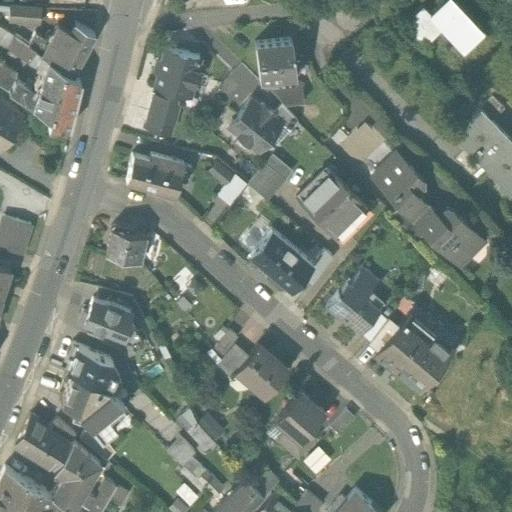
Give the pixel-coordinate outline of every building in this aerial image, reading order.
[(454,0),(439,0),(428,12),(420,4),(401,24),(423,45),(440,27),(460,46),(480,25),(454,0)] [(43,8),(11,6),(10,21),(42,23),(43,8)] [(71,31),(60,25),(43,55),(72,74),(94,32),(76,22),(71,31)] [(290,37),(254,42),(259,78),(294,74),(290,37)] [(198,56),(164,46),(144,122),(167,129),(178,90),(188,93),(198,56)] [(43,55),(37,51),(30,62),(44,70),(37,93),(33,106),(49,116),(47,123),(68,128),(68,127),(80,79),(43,55)] [(296,86),(272,89),(286,101),(303,99),(301,81),(295,81),(296,86)] [(37,93),(23,84),(16,95),(33,106),(37,93)] [(492,96),(452,135),(489,171),(492,169),(510,186),(511,183),(511,148),(488,124),(504,109),(492,96)] [(249,97),(228,125),(257,149),(278,121),(269,114),(271,111),(261,102),(259,104),(249,97)] [(296,118),(279,101),(271,111),(269,114),(278,121),(287,129),(296,118)] [(0,147),(21,116),(6,106),(5,107),(0,103),(0,147)] [(420,175),(396,150),(371,175),(398,202),(411,215),(426,200),(414,189),(420,183),(420,175)] [(182,161),(150,152),(148,158),(132,154),(129,165),(130,165),(126,179),(174,191),(177,177),(186,179),(190,165),(181,163),(182,161)] [(232,174),(216,161),(209,170),(224,183),(232,174)] [(262,162),(246,182),(265,198),(281,177),(262,162)] [(365,204),(325,164),(294,195),(335,235),(365,204)] [(437,211),(426,200),(411,215),(424,227),(456,260),(480,236),(448,205),(444,205),(437,211)] [(411,215),(398,202),(390,211),(403,224),(411,215)] [(30,223),(3,215),(0,224),(0,247),(20,254),(30,223)] [(424,227),(411,215),(403,224),(415,236),(424,227)] [(132,225),(116,221),(111,225),(105,251),(140,259),(146,233),(131,229),(132,225)] [(311,259),(270,226),(249,252),(290,285),(311,259)] [(361,262),(348,279),(344,276),(323,302),(337,313),(339,310),(359,325),(374,305),(382,295),(370,286),(378,276),(361,262)] [(0,263),(0,295),(9,267),(0,263)] [(127,313),(129,309),(108,301),(100,300),(92,297),(83,320),(106,329),(128,337),(133,325),(127,313)] [(377,344),(374,348),(417,383),(450,342),(448,341),(455,333),(412,299),(396,320),(377,344)] [(374,305),(359,325),(368,333),(384,313),(374,305)] [(368,333),(367,335),(377,344),(396,320),(385,312),(384,313),(368,333)] [(227,326),(212,345),(222,352),(236,333),(227,326)] [(128,337),(106,329),(101,340),(118,346),(123,356),(134,350),(132,345),(133,345),(132,344),(128,337)] [(286,364),(256,340),(246,353),(234,367),(235,368),(263,391),(286,364)] [(67,369),(72,371),(108,385),(113,390),(118,376),(109,356),(71,341),(65,356),(71,358),(67,369)] [(232,341),(216,360),(231,373),(235,368),(234,367),(246,353),(232,341)] [(108,385),(72,371),(60,401),(72,405),(70,412),(80,416),(82,415),(88,423),(101,438),(104,436),(116,426),(108,417),(124,404),(113,390),(108,385)] [(299,386),(274,416),(284,424),(276,434),(289,445),(306,425),(306,426),(307,425),(314,416),(313,416),(322,405),(299,386)] [(345,402),(328,420),(337,428),(353,411),(345,402)] [(48,425),(30,413),(14,445),(53,468),(69,442),(69,441),(51,429),(49,426),(48,425)] [(75,432),(56,416),(48,425),(49,426),(51,429),(69,441),(69,442),(71,437),(72,437),(75,432)] [(209,433),(194,417),(185,426),(199,441),(204,437),(208,442),(213,438),(209,433)] [(88,423),(78,435),(106,458),(114,448),(104,436),(101,438),(88,423)] [(306,425),(289,445),(297,452),(315,432),(316,432),(307,425),(306,426),(306,425)] [(178,432),(165,446),(181,461),(193,448),(178,432)] [(102,463),(72,437),(71,437),(69,442),(53,468),(61,473),(50,492),(50,493),(56,497),(73,506),(84,487),(95,468),(98,470),(102,463)] [(260,459),(245,474),(261,491),(276,475),(260,459)] [(199,461),(190,470),(196,475),(204,466),(199,461)] [(56,497),(50,493),(50,492),(4,466),(0,475),(0,511),(65,511),(67,509),(54,501),(56,497)] [(222,483),(204,466),(196,475),(213,492),(222,483)] [(87,502),(86,505),(97,511),(107,494),(115,481),(103,474),(93,492),(87,502)] [(245,474),(228,491),(244,508),(256,497),(261,491),(245,474)] [(184,476),(175,485),(189,498),(197,490),(184,476)] [(127,488),(115,481),(107,494),(119,501),(127,488)] [(342,494),(337,490),(327,503),(332,507),(330,508),(328,511),(373,511),(381,503),(353,481),(342,494)] [(93,492),(84,487),(78,497),(87,502),(93,492)] [(308,511),(318,498),(303,487),(300,490),(290,504),(300,511),(308,511)] [(300,511),(290,504),(270,488),(253,507),(260,511),(300,511)] [(228,491),(208,511),(240,511),(244,508),(228,491)] [(458,511),(432,496),(430,503),(425,511),(458,511)]
